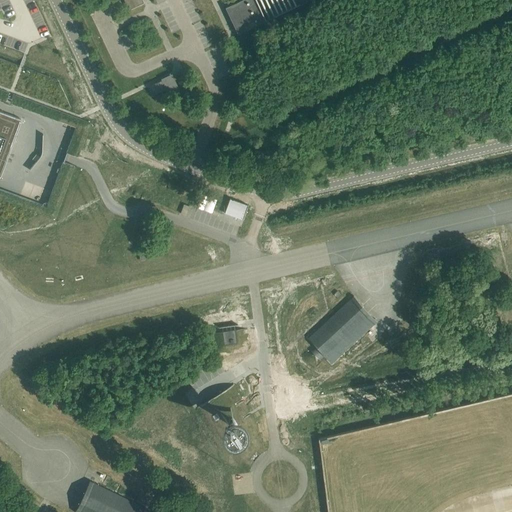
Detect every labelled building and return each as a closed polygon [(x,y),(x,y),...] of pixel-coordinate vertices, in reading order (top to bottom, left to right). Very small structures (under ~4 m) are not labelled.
[(124,0),(129,10),(144,2),(142,0),(124,0)] [(240,0),(226,7),(228,12),(238,33),(308,0),(240,0)] [(153,96),(164,91),(166,90),(162,81),(149,87),(153,96)] [(0,177),(22,120),(15,117),(12,116),(0,111),(0,177)] [(74,155),(85,126),(60,116),(59,121),(76,127),(66,152),(71,154),(74,155)] [(208,192),(204,201),(209,203),(213,194),(208,192)] [(225,213),(235,217),(243,220),(248,205),(230,198),(225,213)] [(326,356),(332,363),(360,337),(377,321),(354,296),(308,337),(315,345),(310,349),(321,360),(326,356)] [(245,432),(246,427),(246,422),(244,417),(241,414),(236,412),(231,412),(226,414),(223,418),(221,422),(221,427),(223,432),(227,436),(231,437),(236,437),(241,435),(245,432)] [(90,481),(75,511),(143,511),(146,508),(106,489),(90,481)]
